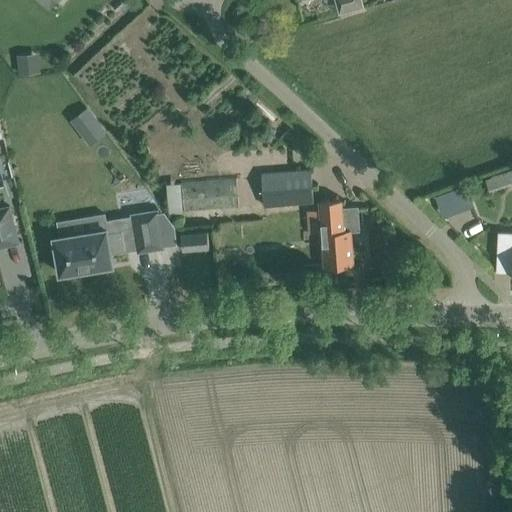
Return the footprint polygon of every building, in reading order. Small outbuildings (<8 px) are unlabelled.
[(364,6),(362,0),(335,0),(339,13),(364,6)] [(39,59),(17,60),(18,74),(41,72),(39,59)] [(87,107),(76,115),(85,127),(96,119),(87,107)] [(314,200),(311,169),(262,172),(264,204),(314,200)] [(237,177),(166,181),(168,210),(239,206),(237,177)] [(320,200),(326,265),(354,263),(351,230),(360,229),(358,206),(342,207),(342,198),(320,200)] [(11,204),(0,206),(0,247),(20,242),(11,204)] [(132,213),(138,251),(165,247),(159,209),(132,213)] [(80,270),(95,267),(94,267),(111,264),(112,264),(114,264),(113,262),(111,252),(127,250),(123,228),(108,231),(107,230),(108,230),(108,227),(105,228),(106,228),(56,236),(54,236),(55,238),(60,270),(60,271),(60,273),(62,272),(79,269),(80,270)] [(181,233),(183,249),(210,247),(208,231),(181,233)] [(511,270),(511,232),(499,232),(498,270),(511,270)]
